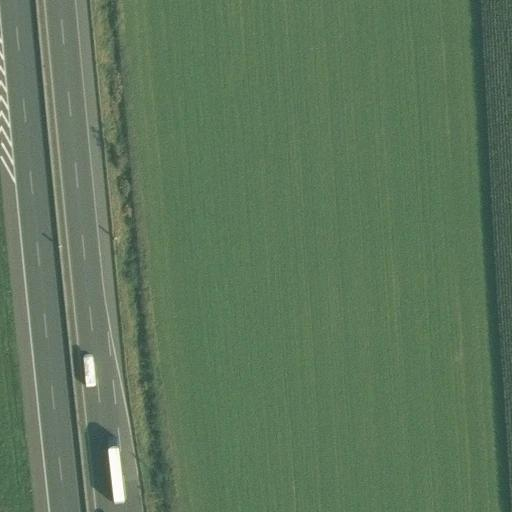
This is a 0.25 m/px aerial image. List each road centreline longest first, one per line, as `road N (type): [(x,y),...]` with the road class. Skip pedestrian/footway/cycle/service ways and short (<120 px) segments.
road 1 (motorway): [(111,511),(57,0)]
road 2 (motorway): [(10,0),(62,511)]
